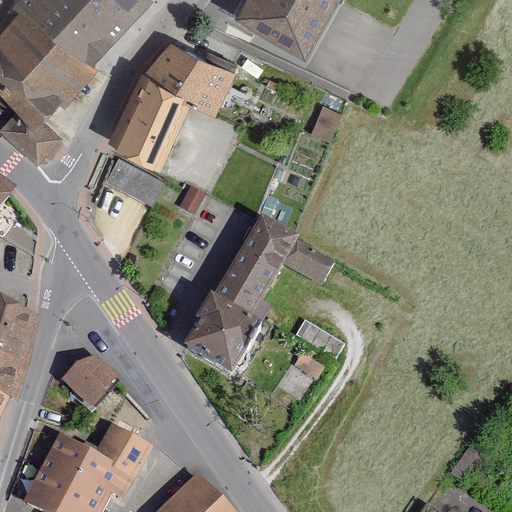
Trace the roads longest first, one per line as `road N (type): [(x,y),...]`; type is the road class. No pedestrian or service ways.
road 1 (tertiary): [(84,255),(262,511)]
road 2 (residential): [(84,255),(52,303),(0,483)]
road 3 (tertiary): [(180,0),(44,198)]
